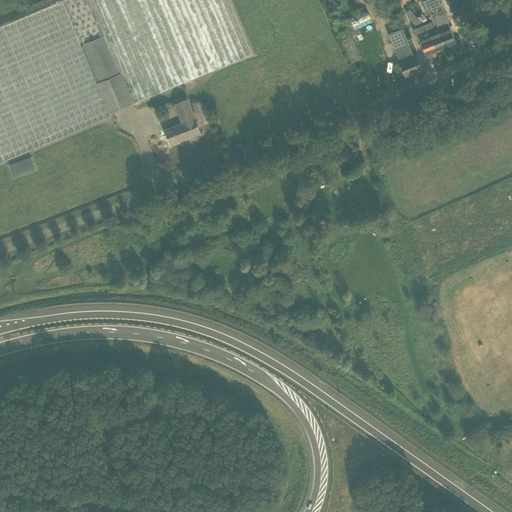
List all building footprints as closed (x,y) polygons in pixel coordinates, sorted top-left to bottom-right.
[(59,0),(0,25),(0,162),(111,116),(109,113),(252,54),(229,0),(59,0)] [(433,0),(422,0),(427,12),(429,11),(433,21),(444,47),(456,42),(447,19),(440,22),(434,9),(437,8),(433,0)] [(464,12),(459,0),(447,0),(454,16),(464,12)] [(381,4),(379,17),(387,18),(389,5),(381,4)] [(422,23),(410,9),(406,11),(408,17),(415,26),(422,23)] [(347,28),(353,42),(359,39),(353,25),(349,17),(345,19),(349,27),(347,28)] [(437,50),(444,47),(433,21),(425,24),(437,50)] [(420,41),(425,54),(437,50),(425,24),(424,24),(418,27),(413,29),(418,42),(420,41)] [(422,70),(416,55),(413,56),(401,28),(388,34),(399,62),(392,65),(396,73),(403,70),(405,77),(422,70)] [(346,45),(353,62),(362,58),(354,41),(346,45)] [(171,125),(177,141),(200,132),(187,98),(176,103),(182,121),(171,125)] [(9,165),(13,178),(36,170),(33,160),(31,157),(9,165)]
